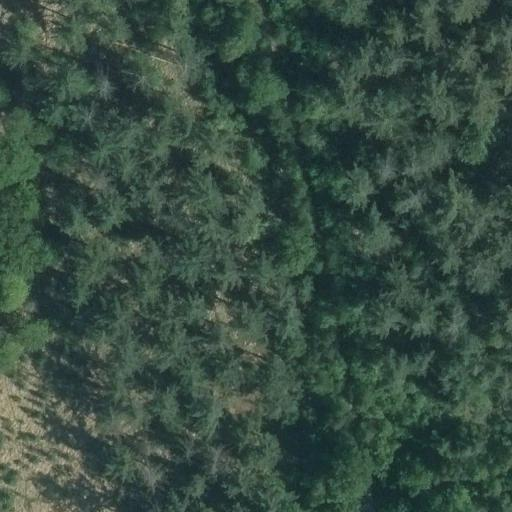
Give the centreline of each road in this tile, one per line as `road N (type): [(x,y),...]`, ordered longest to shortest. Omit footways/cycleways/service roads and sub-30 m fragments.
road 1 (track): [(265,0),(375,511)]
road 2 (track): [(511,458),(350,511)]
